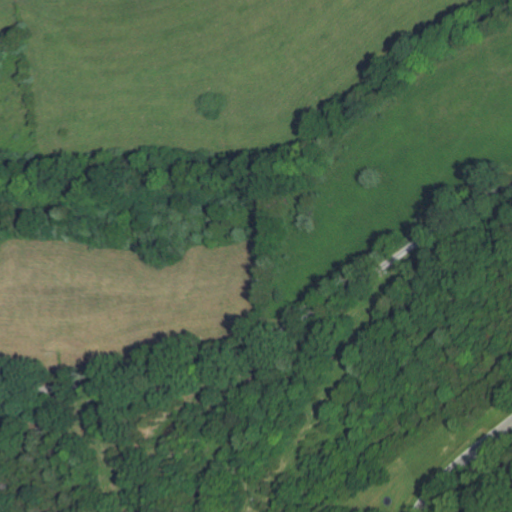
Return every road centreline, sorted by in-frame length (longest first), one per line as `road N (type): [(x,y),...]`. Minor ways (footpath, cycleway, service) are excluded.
road 1 (residential): [(511,186),(465,208),(254,346),(100,383),(0,389)]
road 2 (tertiary): [(420,511),(450,473),(511,421)]
